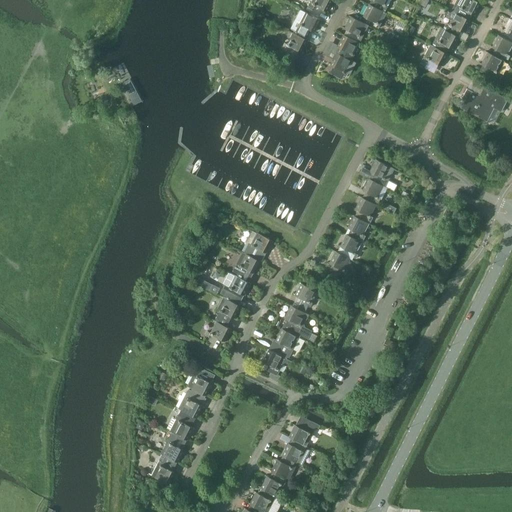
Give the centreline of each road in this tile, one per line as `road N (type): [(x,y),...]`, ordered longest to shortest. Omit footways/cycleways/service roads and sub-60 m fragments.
road 1 (tertiary): [(375,511),(511,235)]
road 2 (residential): [(448,191),(344,391),(290,394)]
road 3 (residential): [(229,363),(274,279),(305,253),(372,128)]
road 4 (residential): [(418,153),(498,0)]
road 5 (residential): [(226,510),(196,494),(190,471),(236,367)]
road 6 (residential): [(226,510),(290,394)]
